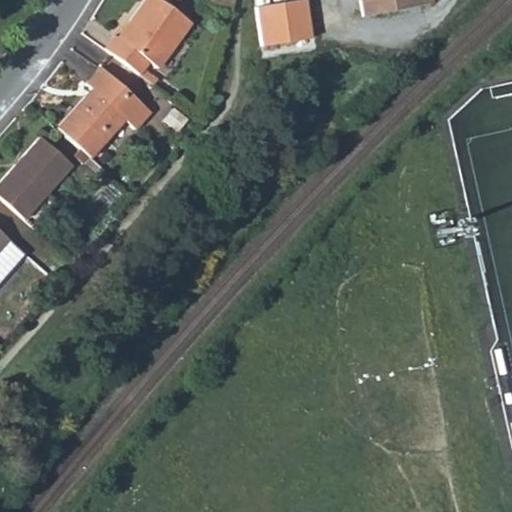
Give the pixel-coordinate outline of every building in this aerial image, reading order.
[(110,37),(100,50),(151,87),(157,79),(145,70),(149,65),(155,69),(187,25),(154,0),(142,0),(125,24),(128,25),(115,41),(110,37)] [(419,5),(418,0),(363,0),(363,1),(358,2),(361,17),(419,5)] [(279,7),(254,10),(259,43),(284,40),(279,7)] [(89,88),(54,128),(86,155),(120,116),(132,126),(146,110),(99,68),(85,84),(89,88)] [(40,136),(0,181),(0,198),(24,219),(72,164),(40,136)] [(447,241),(444,225),(434,226),(436,242),(447,241)] [(0,251),(10,241),(0,232),(0,251)]
